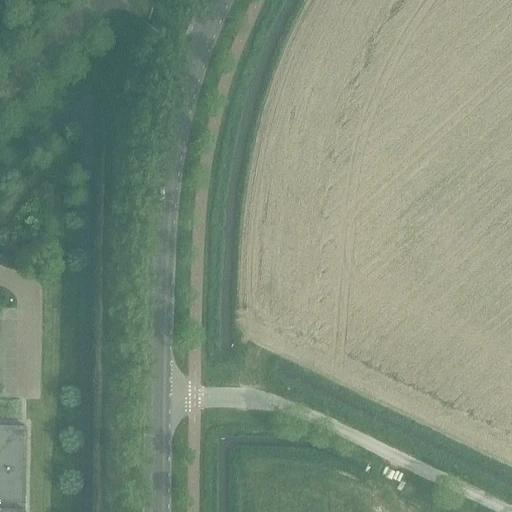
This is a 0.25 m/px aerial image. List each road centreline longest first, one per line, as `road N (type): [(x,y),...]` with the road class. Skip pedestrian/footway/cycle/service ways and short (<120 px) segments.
road 1 (tertiary): [(155,396),(170,144),(215,0)]
road 2 (unclassified): [(503,511),(264,398),(155,396)]
road 3 (residential): [(0,90),(97,0)]
